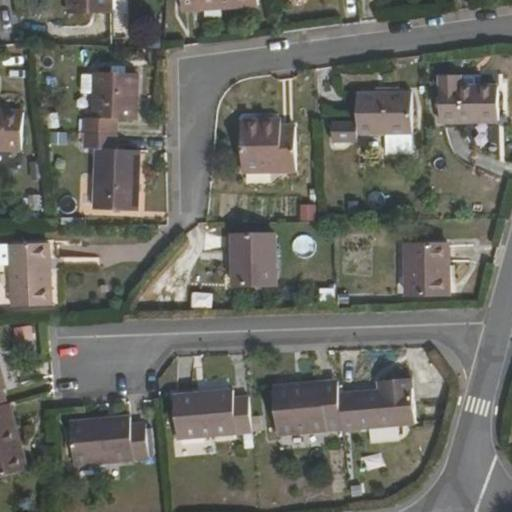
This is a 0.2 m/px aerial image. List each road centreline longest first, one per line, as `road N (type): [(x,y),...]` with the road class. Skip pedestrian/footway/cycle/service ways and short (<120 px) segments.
road 1 (residential): [(511,21),(188,66),(183,197)]
road 2 (residential): [(501,322),(179,334),(74,359)]
road 3 (residential): [(501,322),(439,511)]
